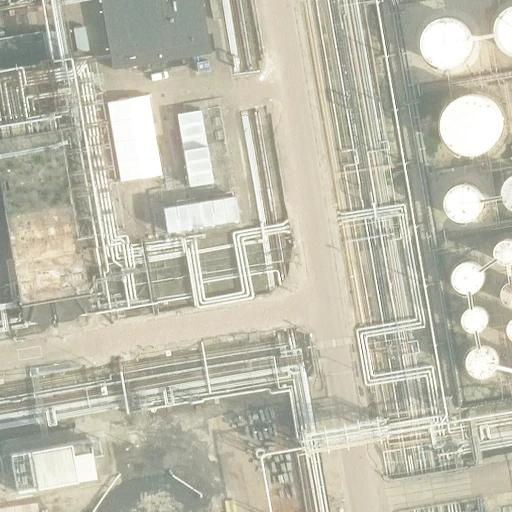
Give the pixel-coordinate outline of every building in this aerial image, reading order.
[(101,0),(112,69),(149,63),(150,70),(188,64),(187,57),(208,53),(200,0),(101,0)] [(511,9),(508,13),(503,21),(502,29),(503,38),(508,45),(511,49),(511,9)] [(473,45),(472,38),(471,33),(468,29),(465,25),(461,22),(455,19),(450,18),(444,17),(441,18),(434,20),(429,23),(426,26),(423,30),(420,34),(419,40),(419,45),(419,50),(420,55),(423,59),(426,63),(430,67),(434,69),(439,71),(444,72),(448,72),(454,71),(459,69),(464,65),(467,62),(470,57),(472,51),(473,45)] [(502,124),(502,123),(502,117),(499,110),(496,105),(492,100),(487,97),(481,94),(474,93),(470,93),(463,94),(459,96),(453,99),(450,103),(446,107),(444,112),(442,118),(441,123),(442,129),(444,135),(446,140),(450,145),(455,149),(460,151),(465,153),(471,154),(477,153),(482,152),(488,149),(493,145),(497,140),(500,135),(502,130),(502,124)] [(148,240),(228,226),(206,100),(165,107),(177,178),(138,184),(148,240)] [(59,129),(0,138),(0,189),(17,293),(21,292),(21,318),(42,324),(71,319),(89,307),(82,282),(86,281),(59,129)] [(483,203),(483,202),(482,195),(478,189),(472,185),(465,183),(458,184),(454,186),(451,188),(448,191),(446,195),(444,202),(446,209),(447,213),(450,216),(456,220),(463,222),(470,221),(474,219),(477,216),(481,211),(482,208),(483,203)] [(511,240),(509,239),(502,240),(498,243),(494,248),(493,253),(494,259),(497,263),(502,266),(506,268),(511,266),(511,240)] [(484,276),(484,275),(483,269),(479,264),(473,261),(467,260),(462,261),(457,265),(454,271),(453,276),(455,282),(458,287),(464,290),(469,291),(474,290),(480,286),(483,282),(484,276)] [(511,280),(508,281),(503,284),(500,289),(499,294),(500,299),(503,304),(507,306),(511,307),(511,280)] [(487,318),(487,317),(486,313),(484,308),(479,305),(474,304),(469,305),(465,307),(462,311),(460,316),(461,322),(464,327),(468,330),(473,331),(478,330),(483,327),(486,323),(487,318)] [(511,314),(508,317),(504,322),(503,329),(504,334),(507,339),(511,343),(511,342),(511,314)] [(496,363),(495,356),(491,351),(486,348),(481,347),(474,348),(469,351),(466,357),(464,363),(466,369),(468,373),(473,377),(479,378),(485,378),(490,375),(495,369),(496,363)] [(11,445),(18,490),(96,477),(89,432),(11,445)] [(217,511),(209,502),(198,493),(189,487),(183,485),(174,482),(167,481),(157,480),(146,481),(139,482),(130,485),(124,487),(115,493),(105,502),(95,511),(217,511)]
